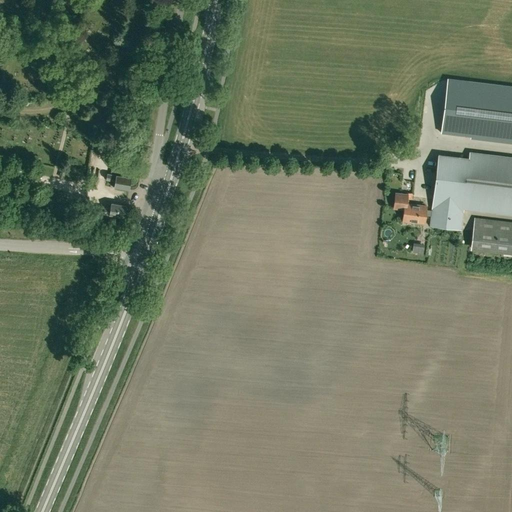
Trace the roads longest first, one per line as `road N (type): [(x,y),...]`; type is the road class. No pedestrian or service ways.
road 1 (secondary): [(142,264),(216,0)]
road 2 (secondary): [(41,511),(142,264)]
road 3 (unclassified): [(142,264),(96,251),(0,245)]
